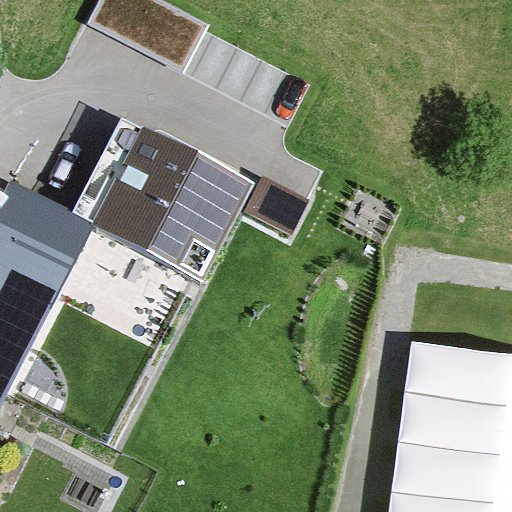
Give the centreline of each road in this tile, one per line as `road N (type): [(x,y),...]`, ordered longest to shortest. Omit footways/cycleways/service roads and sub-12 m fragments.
road 1 (track): [(0,98),(91,90),(303,186)]
road 2 (track): [(401,268),(351,511)]
